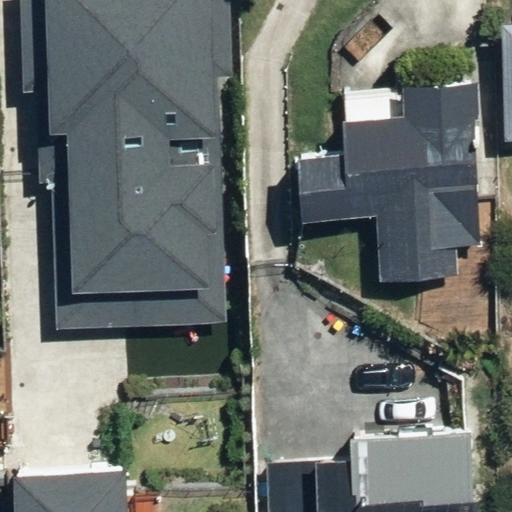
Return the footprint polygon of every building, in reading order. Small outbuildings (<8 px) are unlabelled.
[(233,311),(234,0),(34,0),(33,167),(65,168),(64,310),(233,311)] [(511,17),(488,18),(490,138),(511,137),(511,17)] [(286,157),(288,220),(367,218),(369,281),(449,279),(448,245),(476,244),(470,80),(388,83),(389,110),(327,112),(328,156),(286,157)] [(377,455),(273,449),(270,511),(438,511),(443,488),(486,496),(491,412),(380,405),(377,455)] [(143,511),(146,453),(35,449),(32,511),(143,511)]
